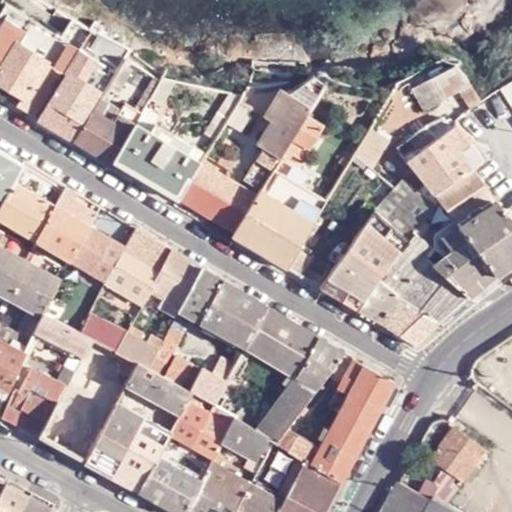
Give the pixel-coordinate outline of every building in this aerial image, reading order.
[(0,80),(24,95),(17,106),(41,120),(47,109),(43,106),(63,72),(57,68),(20,45),(27,31),(7,19),(0,29),(0,80)] [(93,30),(74,19),(64,37),(72,42),(82,48),(93,30)] [(118,44),(104,36),(95,51),(121,68),(127,57),(131,51),(118,44)] [(82,48),(72,42),(57,68),(63,72),(67,74),(68,73),(82,49),(82,48)] [(167,71),(131,51),(127,57),(132,61),(162,80),(163,78),(167,71)] [(127,57),(121,68),(118,72),(102,99),(111,104),(132,68),(129,66),(132,61),(127,57)] [(453,69),(413,90),(425,113),(459,90),(470,84),(453,69)] [(99,92),(68,73),(67,74),(47,109),(41,120),(76,142),(86,125),(81,122),(99,92)] [(177,80),(163,78),(162,80),(152,98),(162,104),(177,80)] [(323,88),(325,85),(313,78),(291,95),(295,98),(312,108),(323,88)] [(472,106),(481,100),(470,84),(459,90),(470,108),(472,106)] [(257,88),(250,87),(245,95),(243,98),(251,103),(256,96),(256,94),(257,88)] [(295,98),(291,95),(282,90),(279,95),(266,116),(280,124),(295,98)] [(413,90),(400,97),(413,113),(417,117),(425,113),(413,90)] [(243,98),(245,95),(233,92),(208,133),(218,139),(243,98)] [(218,139),(212,150),(225,157),(256,106),(251,103),(243,98),(218,139)] [(306,117),(312,108),(295,98),(280,124),(265,149),(267,151),(280,159),(282,158),(286,150),(306,117)] [(95,112),(86,125),(76,142),(112,163),(114,159),(136,124),(140,118),(121,106),(111,122),(95,112)] [(325,126),(306,117),(286,150),(293,155),(304,161),(325,126)] [(437,138),(447,130),(438,121),(428,127),(437,138)] [(417,173),(435,196),(473,168),(482,161),(483,161),(455,123),(447,130),(437,138),(428,127),(427,127),(411,137),(423,149),(407,161),(417,173)] [(203,164),(136,124),(114,159),(180,200),(180,198),(182,199),(203,164)] [(391,139),(374,124),(355,156),(372,170),(391,139)] [(397,148),(407,161),(423,149),(411,137),(397,148)] [(293,155),(286,150),(282,158),(289,162),(293,155)] [(0,201),(3,204),(15,182),(23,166),(0,151),(0,201)] [(261,191),(280,159),(267,151),(247,183),(261,191)] [(473,168),(481,180),(490,173),(482,161),(473,168)] [(0,210),(0,220),(36,242),(66,187),(45,174),(25,162),(23,166),(15,182),(3,204),(0,210)] [(258,197),(203,164),(182,199),(237,232),(258,197)] [(460,229),(498,202),(481,180),(473,168),(435,196),(460,229)] [(282,171),(268,196),(314,223),(328,200),(282,171)] [(406,182),(396,192),(376,213),(410,242),(415,235),(417,232),(406,223),(405,213),(419,194),(406,182)] [(36,242),(70,262),(90,226),(100,208),(83,197),(66,187),(36,242)] [(261,192),(258,197),(237,232),(234,237),(287,269),(301,246),(314,223),(268,196),(261,192)] [(436,208),(419,194),(405,213),(406,223),(417,232),(436,208)] [(497,276),(511,265),(511,221),(498,202),(460,229),(470,242),(497,276)] [(376,213),(322,290),(357,311),(379,283),(410,242),(376,213)] [(329,232),(314,223),(301,246),(315,254),(329,232)] [(127,249),(137,230),(129,226),(119,244),(90,226),(70,262),(99,280),(108,285),(127,249)] [(454,255),(470,242),(460,229),(443,243),(454,255)] [(379,283),(397,296),(427,263),(430,258),(434,254),(415,235),(410,242),(379,283)] [(471,299),(497,276),(470,242),(454,255),(445,262),(448,264),(439,272),(471,299)] [(301,246),(287,269),(302,278),(316,255),(315,254),(301,246)] [(0,292),(44,316),(52,298),(61,281),(0,247),(0,292)] [(150,292),(162,270),(127,249),(108,285),(142,306),(150,292)] [(180,309),(202,269),(187,260),(172,251),(162,270),(150,292),(163,300),(180,309)] [(448,264),(445,262),(436,269),(439,272),(448,264)] [(440,324),(471,299),(439,272),(436,269),(427,263),(397,296),(440,324)] [(245,346),(266,308),(234,289),(202,269),(180,309),(178,312),(245,346)] [(71,330),(81,335),(108,285),(99,280),(73,325),(71,330)] [(416,346),(440,324),(397,296),(379,283),(357,311),(377,322),(416,346)] [(44,316),(60,324),(62,319),(69,306),(52,298),(44,316)] [(178,312),(180,309),(163,300),(160,306),(177,315),(178,312)] [(296,377),(318,339),(292,323),(266,308),(245,346),(253,350),(295,376),(296,377)] [(83,356),(92,341),(81,335),(71,330),(60,324),(44,316),(36,331),(83,356)] [(148,370),(163,378),(189,327),(176,317),(165,338),(159,350),(148,370)] [(60,324),(71,330),(73,325),(62,319),(60,324)] [(128,334),(142,341),(147,331),(134,323),(128,334)] [(159,350),(165,338),(154,332),(147,344),(159,350)] [(138,365),(148,370),(159,350),(147,344),(142,341),(128,334),(118,354),(125,358),(138,365)] [(288,429),(344,354),(331,346),(318,339),(296,377),(295,376),(264,420),(255,431),(269,439),(274,442),(276,443),(288,429)] [(0,386),(8,391),(26,354),(0,340),(0,386)] [(116,375),(125,358),(118,354),(92,341),(83,356),(82,358),(104,370),(116,375)] [(253,350),(245,346),(235,364),(232,371),(242,376),(250,361),(248,359),(253,350)] [(202,370),(178,357),(165,379),(181,387),(190,393),(202,370)] [(232,371),(235,364),(222,357),(213,374),(203,369),(202,370),(190,393),(191,393),(213,406),(228,378),(232,371)] [(127,385),(138,365),(125,358),(116,375),(109,388),(92,420),(59,402),(48,422),(40,437),(63,450),(86,463),(117,404),(127,385)] [(395,384),(355,361),(339,390),(350,395),(320,449),(311,465),(341,483),(362,445),(381,410),(395,384)] [(191,393),(190,393),(181,387),(165,379),(163,378),(148,370),(138,365),(127,385),(180,415),(186,402),(191,393)] [(33,369),(18,397),(14,405),(48,422),(59,402),(67,387),(71,379),(63,374),(59,383),(33,369)] [(109,388),(116,375),(104,370),(97,382),(109,388)] [(80,380),(73,376),(71,379),(67,387),(75,391),(80,380)] [(239,384),(228,378),(213,406),(236,420),(255,431),(264,420),(231,401),(239,384)] [(0,397),(4,400),(8,391),(0,386),(0,397)] [(14,394),(2,417),(21,427),(40,437),(48,422),(14,405),(18,397),(14,394)] [(224,442),(232,427),(186,402),(180,415),(170,434),(214,459),(224,442)] [(170,434),(117,404),(86,463),(112,477),(139,493),(157,458),(170,434)] [(257,460),(269,439),(255,431),(236,420),(232,427),(224,442),(251,457),(257,460)] [(434,459),(453,474),(463,482),(488,451),(458,428),(434,459)] [(320,449),(288,429),(276,443),(307,462),(311,465),(320,449)] [(258,473),(274,442),(269,439),(257,460),(251,457),(247,466),(258,473)] [(157,458),(139,493),(161,505),(174,511),(185,511),(202,481),(157,458)] [(326,511),(341,483),(311,465),(307,462),(285,502),(280,511),(326,511)] [(235,511),(251,484),(213,463),(202,481),(185,511),(235,511)] [(441,488),(436,496),(447,503),(463,482),(453,474),(441,488)] [(428,480),(421,493),(433,501),(436,496),(441,488),(428,480)] [(0,511),(51,511),(53,509),(30,496),(6,483),(0,494),(0,511)] [(280,511),(285,502),(251,484),(235,511),(280,511)] [(433,501),(421,493),(401,484),(385,511),(464,511),(447,503),(436,496),(433,501)]
